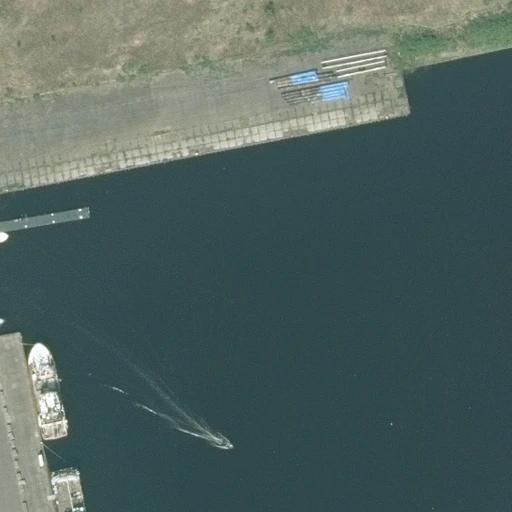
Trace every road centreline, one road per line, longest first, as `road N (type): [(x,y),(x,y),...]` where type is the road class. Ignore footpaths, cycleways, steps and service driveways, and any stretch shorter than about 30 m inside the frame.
road 1 (unclassified): [(0,140),(351,73)]
road 2 (unclassified): [(23,511),(0,389)]
